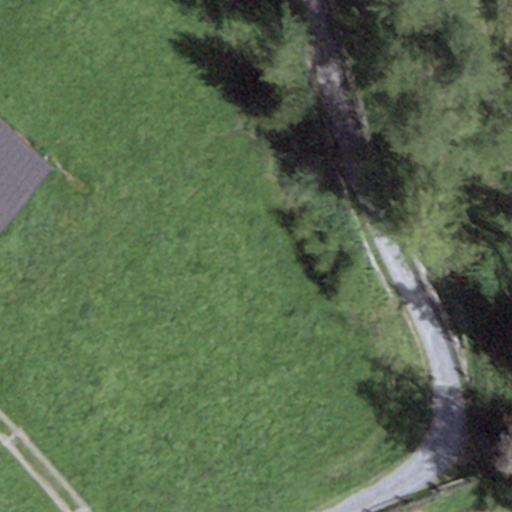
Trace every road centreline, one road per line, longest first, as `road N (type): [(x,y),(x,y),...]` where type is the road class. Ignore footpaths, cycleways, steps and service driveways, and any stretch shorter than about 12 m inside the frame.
road 1 (track): [(313,511),(389,467),(429,396),(320,61),(325,0)]
road 2 (track): [(0,421),(80,511)]
